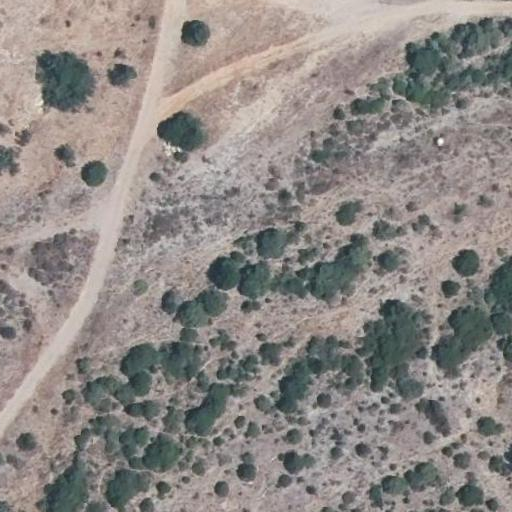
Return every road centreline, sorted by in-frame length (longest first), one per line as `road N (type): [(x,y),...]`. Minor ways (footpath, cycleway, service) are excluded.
road 1 (track): [(145,122),(263,66),(462,8),(511,4)]
road 2 (track): [(0,431),(93,287),(145,122)]
road 3 (track): [(145,122),(173,0)]
